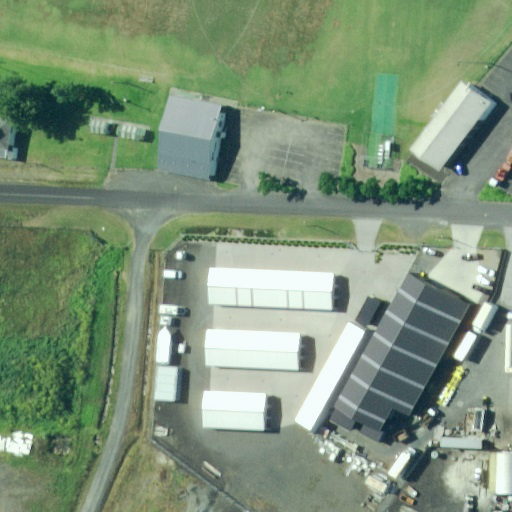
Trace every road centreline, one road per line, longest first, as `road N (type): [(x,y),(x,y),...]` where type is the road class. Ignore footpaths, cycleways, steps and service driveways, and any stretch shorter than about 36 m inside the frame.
road 1 (residential): [(0,193),(511,217)]
road 2 (track): [(138,199),(116,428),(85,511)]
